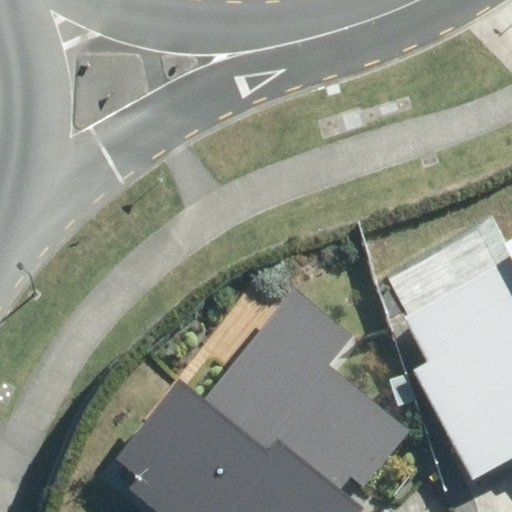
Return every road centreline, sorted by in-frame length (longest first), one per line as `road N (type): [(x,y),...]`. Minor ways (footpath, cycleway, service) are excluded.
road 1 (residential): [(274,49),(159,126),(44,166)]
road 2 (residential): [(26,0),(274,49)]
road 3 (secondary): [(7,0),(36,52),(44,166)]
road 4 (residential): [(413,0),(274,49)]
